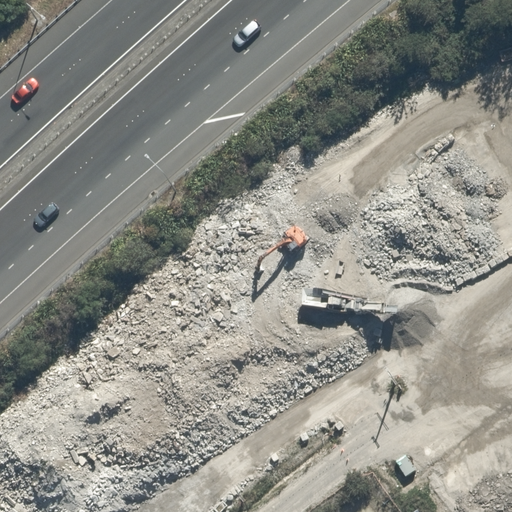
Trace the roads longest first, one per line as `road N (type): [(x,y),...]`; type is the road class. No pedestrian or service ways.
road 1 (trunk): [(313,0),(0,277)]
road 2 (trunk): [(269,0),(0,242)]
road 3 (trunk): [(0,132),(147,0)]
